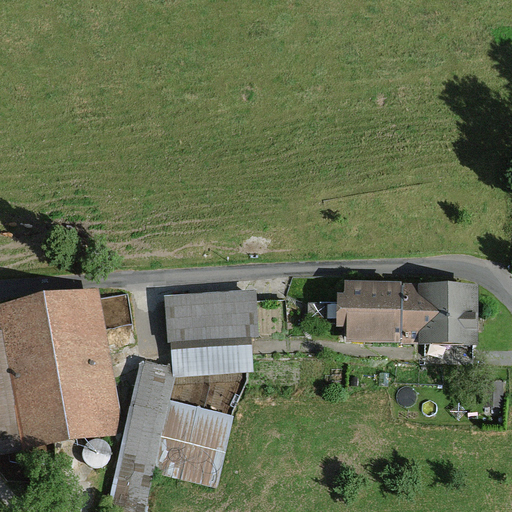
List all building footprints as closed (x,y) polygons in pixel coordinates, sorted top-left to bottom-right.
[(463,294),(338,294),(338,343),(462,344),(463,294)] [(113,429),(88,301),(0,318),(0,425),(15,422),(20,447),(113,429)] [(242,302),(160,307),(163,348),(244,343),(242,302)] [(146,366),(110,511),(111,511),(140,511),(175,373),(146,366)] [(159,477),(217,484),(225,420),(166,413),(159,477)]
